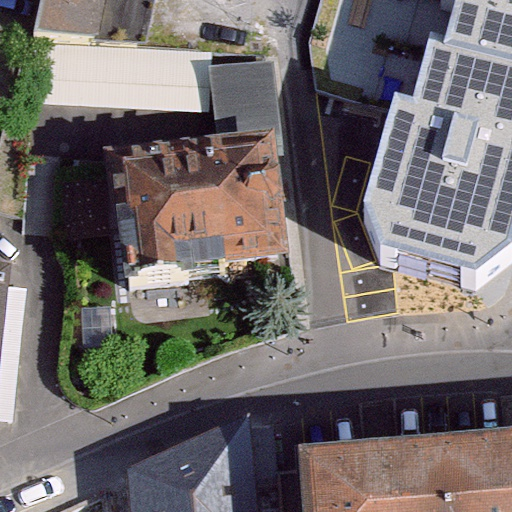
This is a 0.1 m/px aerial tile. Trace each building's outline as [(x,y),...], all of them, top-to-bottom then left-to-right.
[(53,0),(47,42),(163,46),(166,0),(53,0)] [(511,0),(467,0),(451,64),(511,81),(511,0)] [(511,81),(451,64),(433,59),(416,121),(394,115),(362,229),(374,267),(466,294),(511,258),(511,81)] [(289,148),(121,162),(137,299),(299,279),(289,148)] [(265,511),(258,429),(120,496),(121,511),(265,511)] [(511,511),(511,456),(289,475),(292,511),(511,511)]
